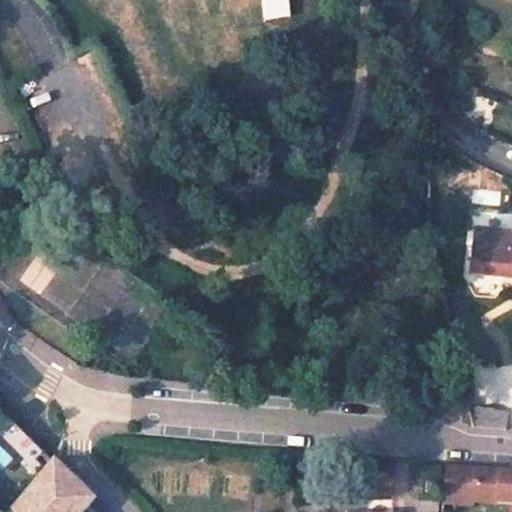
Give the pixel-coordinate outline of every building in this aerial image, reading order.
[(290,19),(289,0),(261,0),(263,20),(290,19)] [(511,235),(474,232),(470,275),(511,278),(511,235)] [(511,411),(480,409),(478,427),(511,429),(511,411)] [(80,511),(88,503),(91,500),(54,462),(13,511),(80,511)] [(478,467),(446,465),(442,500),(475,502),(475,497),(478,467)] [(203,496),(203,467),(167,467),(167,496),(203,496)] [(511,511),(511,469),(478,467),(475,497),(511,500),(511,511)] [(437,511),(439,503),(417,500),(415,511),(437,511)] [(96,511),(88,503),(80,511),(96,511)]
